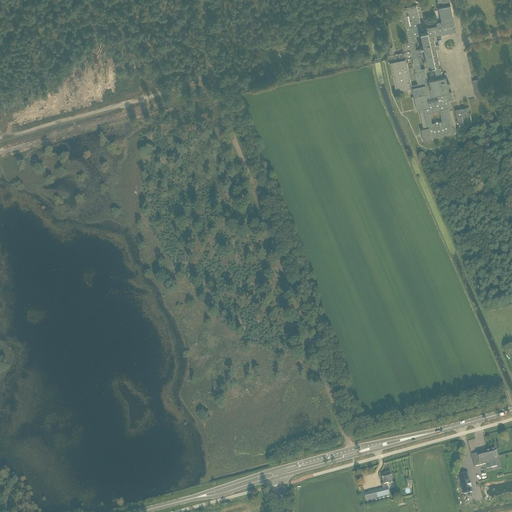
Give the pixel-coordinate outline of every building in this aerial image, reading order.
[(437,0),(438,1),(437,2),(441,22),(436,23),(437,26),(421,29),(418,12),(416,5),(401,8),(403,15),(409,42),(402,43),(403,50),(405,50),(406,58),(405,59),(405,60),(390,63),(396,91),(412,88),(414,97),(417,110),(419,110),(423,128),(421,129),(423,141),(432,139),(431,138),(454,133),(453,126),(450,127),(446,108),(449,108),(447,101),(453,99),(451,92),(449,92),(448,87),(449,87),(449,86),(450,86),(450,85),(450,84),(449,84),(449,83),(448,82),(447,82),(446,77),(442,78),(440,68),(439,68),(438,65),(439,65),(434,39),(433,39),(432,36),(434,36),(449,33),(449,34),(451,34),(451,33),(456,32),(449,0),(437,0)] [(472,80),(476,97),(477,97),(478,101),(484,99),(484,96),(480,79),(472,80)] [(470,115),(470,113),(470,112),(468,107),(464,108),(463,108),(455,110),(459,128),(464,126),(462,116),(470,115)] [(476,454),(472,455),(473,460),(475,467),(485,464),(486,468),(486,469),(487,469),(491,467),(496,466),(494,459),(497,458),(496,456),(497,455),(497,453),(496,453),(495,449),(476,454)] [(467,473),(458,475),(463,495),(472,492),(467,473)] [(364,495),(365,500),(365,501),(389,495),(387,484),(392,483),(390,474),(381,476),(383,484),(381,484),(382,489),(368,492),(368,494),(364,495)] [(503,501),(485,505),(486,511),(493,511),(505,510),(503,501)]
